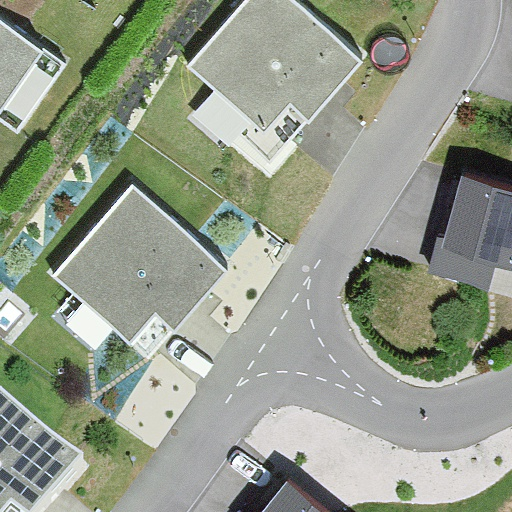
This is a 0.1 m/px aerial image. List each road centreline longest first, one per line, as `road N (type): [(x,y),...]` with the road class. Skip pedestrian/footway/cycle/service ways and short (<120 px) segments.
road 1 (residential): [(272,336),(463,0)]
road 2 (residential): [(272,336),(347,388),(422,416),(511,386)]
road 3 (residential): [(133,511),(272,336)]
